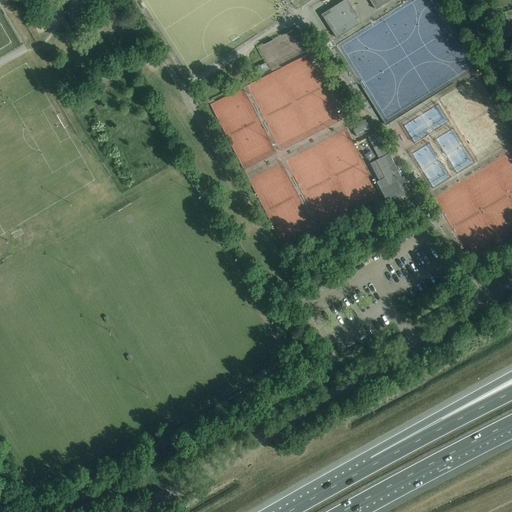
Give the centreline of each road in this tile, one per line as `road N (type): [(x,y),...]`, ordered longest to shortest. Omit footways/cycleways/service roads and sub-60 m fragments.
road 1 (unclassified): [(140,511),(511,287)]
road 2 (motorway): [(340,511),(511,421)]
road 3 (motorway): [(511,374),(373,463)]
road 4 (motorway): [(511,392),(373,463)]
